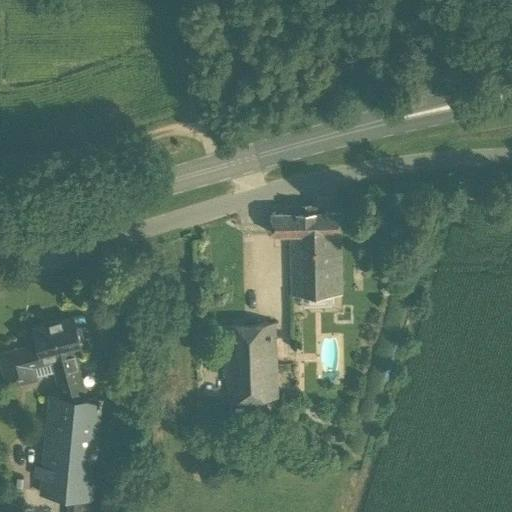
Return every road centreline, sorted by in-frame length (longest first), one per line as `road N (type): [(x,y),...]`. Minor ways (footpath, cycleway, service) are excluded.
road 1 (unclassified): [(0,274),(313,182)]
road 2 (primary): [(308,141),(0,220)]
road 3 (primary): [(511,95),(308,141)]
road 4 (unclassified): [(313,182),(511,157)]
